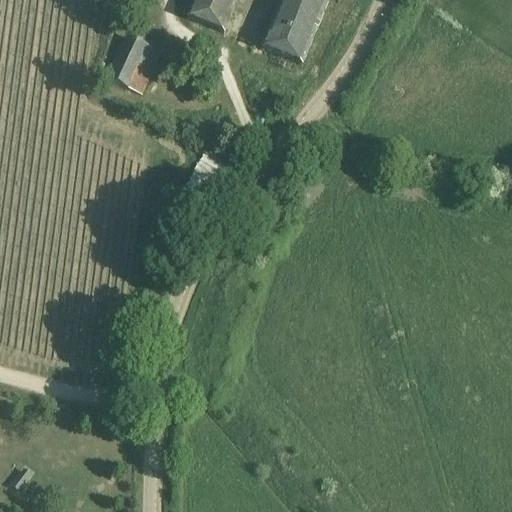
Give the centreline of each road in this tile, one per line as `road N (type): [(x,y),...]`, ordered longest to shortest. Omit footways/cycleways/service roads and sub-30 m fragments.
road 1 (unclassified): [(149,511),(160,357),(182,303),(264,174),(344,84),(387,0)]
road 2 (track): [(157,405),(0,381)]
